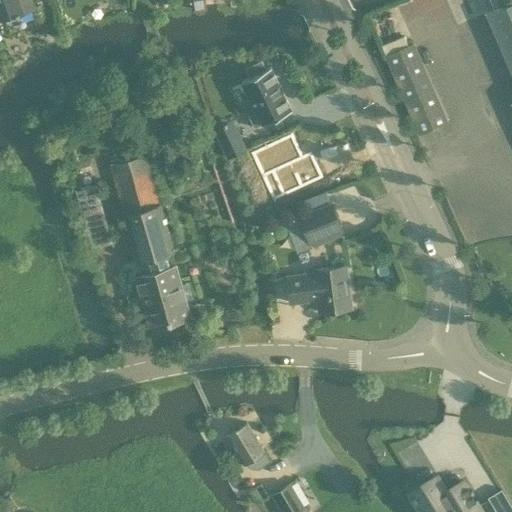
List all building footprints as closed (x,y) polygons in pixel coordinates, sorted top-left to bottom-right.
[(0,0),(0,19),(33,8),(30,0),(0,0)] [(511,2),(487,14),(511,72),(511,2)] [(419,134),(447,122),(414,44),(385,56),(419,134)] [(261,60),(245,67),(250,76),(241,81),(256,111),(248,115),(254,128),(291,109),(283,92),(281,93),(277,85),(279,84),(270,66),(266,69),(261,60)] [(231,120),(215,128),(223,144),(229,157),(245,149),(239,137),(231,120)] [(294,139),(256,158),(264,179),(275,175),(282,194),(325,178),(316,156),(303,160),(294,139)] [(137,261),(174,251),(147,154),(110,164),(124,213),(137,261)] [(76,189),(79,200),(93,247),(111,242),(95,184),(76,189)] [(309,239),(340,227),(331,204),(300,216),(309,239)] [(149,328),(191,317),(176,264),(134,275),(149,328)] [(317,299),(319,312),(351,308),(345,265),(314,269),(314,273),(286,277),(290,302),(317,299)] [(259,467),(269,461),(246,423),(227,434),(244,462),(253,457),(259,467)] [(437,476),(408,494),(418,511),(478,511),(476,508),(479,506),(475,500),(476,500),(467,486),(464,481),(446,491),(437,476)] [(282,511),(296,511),(303,508),(289,484),(271,494),(282,511)] [(496,511),(511,511),(511,508),(501,489),(487,497),(496,511)]
